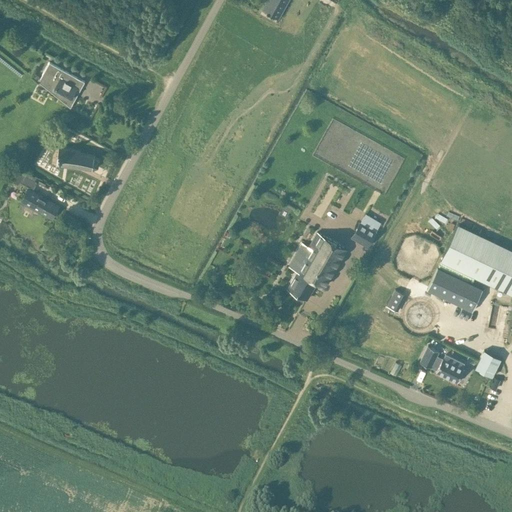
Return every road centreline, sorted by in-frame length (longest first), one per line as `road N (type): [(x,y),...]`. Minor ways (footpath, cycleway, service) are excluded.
road 1 (unclassified): [(511,434),(100,256),(101,216),(221,0)]
road 2 (unknown): [(25,0),(176,83)]
